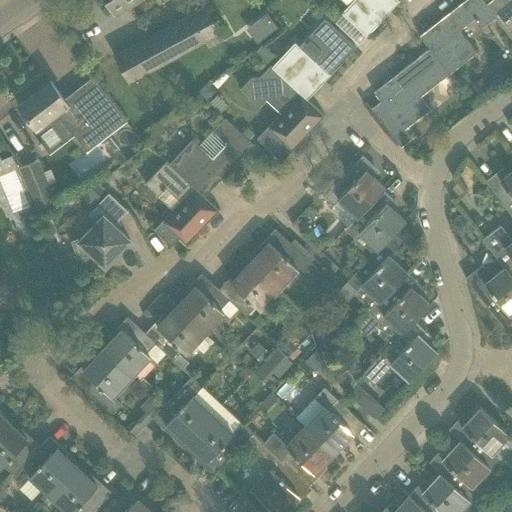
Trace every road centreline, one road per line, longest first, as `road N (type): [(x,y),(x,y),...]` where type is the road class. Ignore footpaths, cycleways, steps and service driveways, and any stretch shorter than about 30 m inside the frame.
road 1 (residential): [(212,511),(148,456),(112,449),(30,374),(159,267),(201,252),(234,219),(270,200),(352,111)]
road 2 (residential): [(468,364),(331,511)]
road 3 (residential): [(430,180),(428,213),(468,364)]
road 4 (residential): [(352,111),(353,78),(434,0)]
